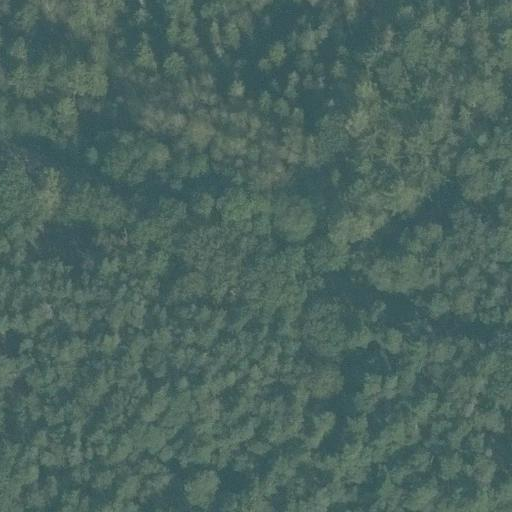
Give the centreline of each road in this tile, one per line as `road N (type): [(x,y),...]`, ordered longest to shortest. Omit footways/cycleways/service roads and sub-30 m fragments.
road 1 (secondary): [(511,363),(0,150)]
road 2 (track): [(359,0),(315,281)]
road 3 (track): [(341,292),(511,83)]
